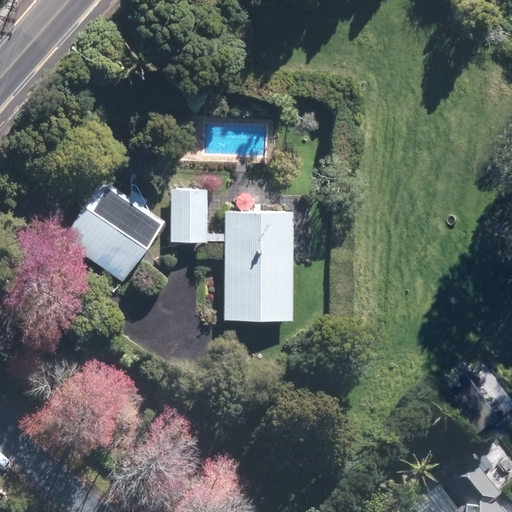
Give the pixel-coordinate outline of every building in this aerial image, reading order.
[(156,224),(95,181),(55,237),(116,280),(156,224)] [(204,191),(166,190),(165,244),(203,245),(204,191)] [(290,215),(220,213),(217,320),(287,322),(290,215)] [(511,399),(482,361),(444,391),(480,437),(511,411),(511,399)] [(468,465),(445,481),(432,464),(394,492),(408,511),(412,511),(416,510),(417,511),(489,511),(484,503),(491,498),(468,465)]
